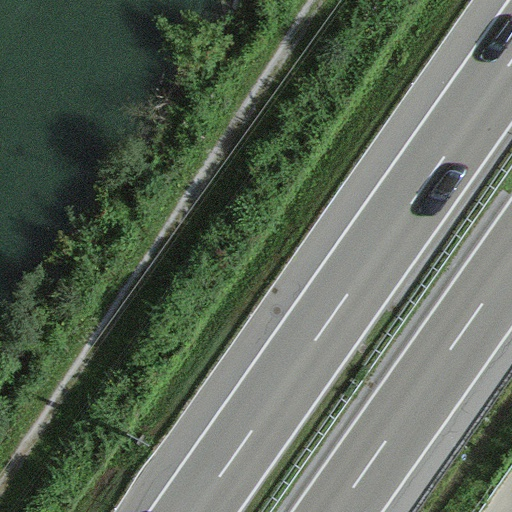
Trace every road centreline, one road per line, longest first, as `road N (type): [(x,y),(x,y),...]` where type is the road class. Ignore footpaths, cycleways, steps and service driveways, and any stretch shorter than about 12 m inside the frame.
road 1 (motorway): [(511,58),(194,511)]
road 2 (motorway): [(340,511),(511,267)]
